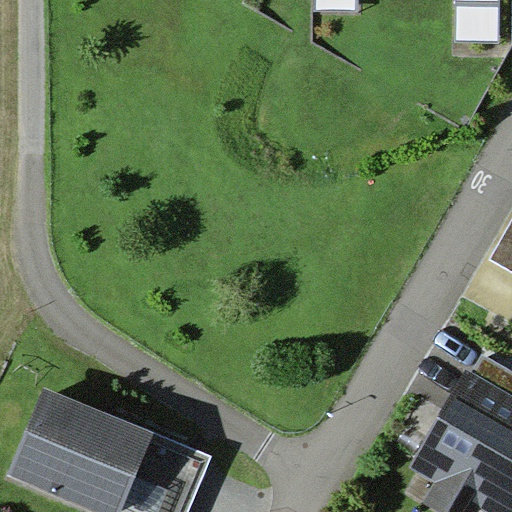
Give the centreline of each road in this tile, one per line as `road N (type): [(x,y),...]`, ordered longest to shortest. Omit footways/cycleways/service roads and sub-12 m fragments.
road 1 (residential): [(319,480),(60,329),(26,253),(24,0)]
road 2 (residential): [(319,480),(421,319),(511,140)]
